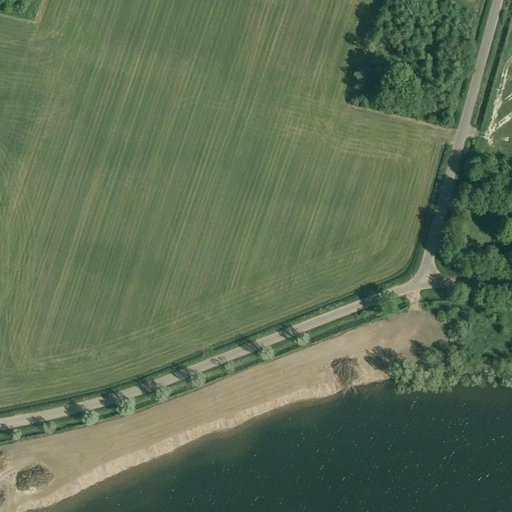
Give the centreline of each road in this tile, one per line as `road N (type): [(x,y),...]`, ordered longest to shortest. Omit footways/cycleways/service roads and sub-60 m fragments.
road 1 (unclassified): [(0,424),(135,392),(425,283)]
road 2 (unclassified): [(425,283),(498,0)]
